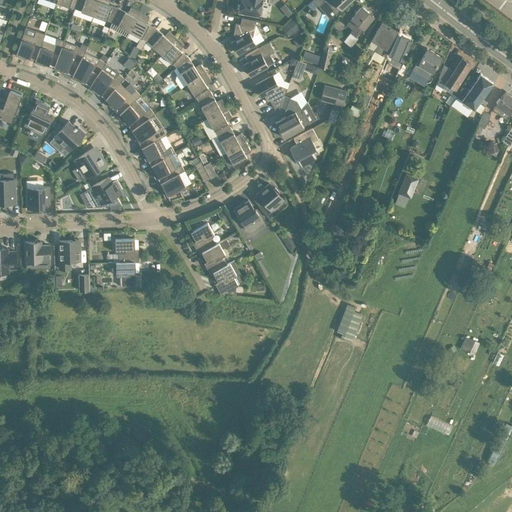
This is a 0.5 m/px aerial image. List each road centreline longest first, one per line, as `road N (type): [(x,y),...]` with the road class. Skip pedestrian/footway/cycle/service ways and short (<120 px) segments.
road 1 (track): [(206,475),(216,441),(287,330),(302,251)]
road 2 (residential): [(154,219),(91,115),(57,89),(0,68)]
road 3 (residential): [(0,223),(154,219)]
road 4 (residential): [(266,149),(258,169),(227,193),(154,219)]
road 5 (track): [(0,407),(136,422)]
